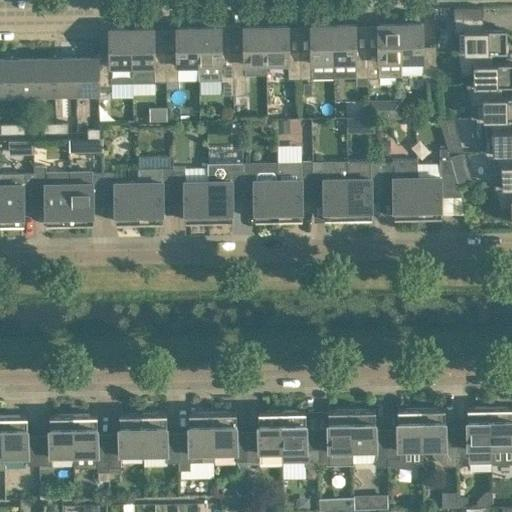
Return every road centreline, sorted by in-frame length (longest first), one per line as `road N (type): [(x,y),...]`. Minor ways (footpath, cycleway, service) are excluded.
road 1 (residential): [(0,379),(511,368)]
road 2 (residential): [(511,250),(0,258)]
